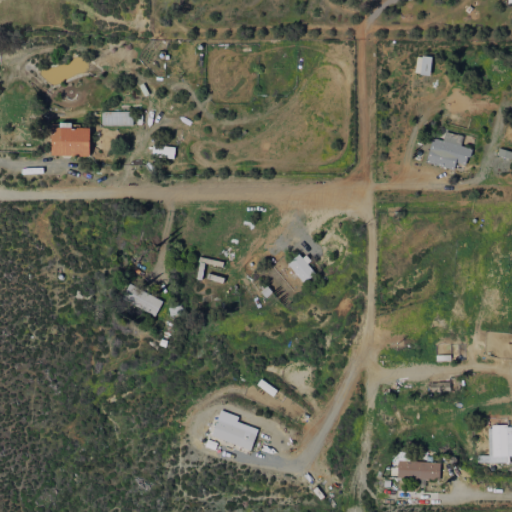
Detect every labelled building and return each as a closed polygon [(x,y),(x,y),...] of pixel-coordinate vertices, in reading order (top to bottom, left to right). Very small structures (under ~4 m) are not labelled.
[(413,73),(428,75),(432,58),(417,55),(413,73)] [(132,125),(131,111),(101,112),(101,126),(132,125)] [(89,128),(69,128),(69,126),(50,126),(50,155),(89,156),(89,128)] [(462,136),(444,131),(442,140),(431,138),(425,162),(454,169),(456,163),(466,165),(470,148),(460,146),(462,136)] [(173,158),(174,148),(153,145),(151,155),(173,158)] [(286,263),(303,283),(315,274),(298,253),(286,263)] [(156,315),(162,299),(128,285),(122,301),(156,315)] [(238,416),(218,410),(211,438),(251,448),(256,428),(236,423),(238,416)] [(487,426),(487,455),(477,455),(477,463),(511,462),(511,426),(487,426)] [(439,462),(397,461),(397,478),(439,480),(439,462)]
